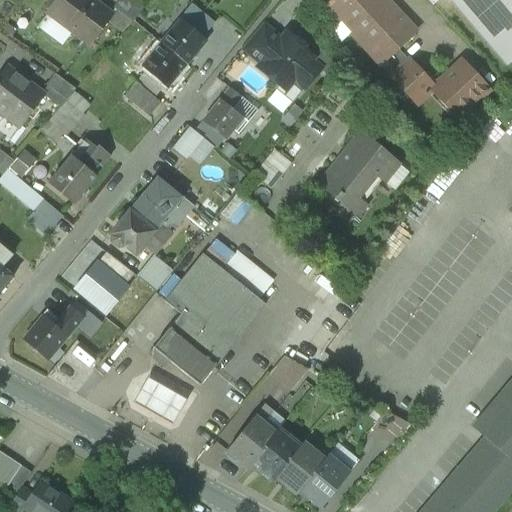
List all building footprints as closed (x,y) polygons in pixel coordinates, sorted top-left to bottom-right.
[(112,15),(92,0),(56,0),(46,14),(89,47),(112,15)] [(143,9),(131,0),(119,0),(114,7),(133,22),(143,9)] [(415,34),(384,0),(333,0),(326,7),(341,24),(332,32),(341,42),(350,34),(380,66),(398,50),(415,34)] [(511,0),(443,0),(505,72),(511,65),(511,0)] [(214,24),(191,5),(182,17),(205,36),(214,24)] [(206,43),(179,21),(160,44),(187,66),(206,43)] [(264,27),(244,52),(254,60),(275,36),(264,27)] [(286,35),(281,41),(275,36),(254,60),(261,65),(258,69),(279,86),(276,90),(292,103),(319,70),(310,63),(312,59),(303,51),(302,48),(286,35)] [(187,66),(160,44),(141,67),(146,71),(164,86),(165,86),(167,89),(187,66)] [(398,50),(380,66),(388,75),(406,59),(398,50)] [(408,62),(391,78),(398,86),(408,97),(416,106),(431,91),(433,88),(408,62)] [(461,63),(433,88),(431,91),(458,120),(488,92),(461,63)] [(41,94),(6,68),(0,76),(0,123),(5,117),(19,128),(43,96),(41,94)] [(164,86),(146,71),(136,83),(154,99),(165,86),(164,86)] [(75,90),(54,74),(46,86),(47,87),(66,101),(75,90)] [(408,97),(398,86),(393,90),(403,102),(408,97)] [(66,101),(47,87),(41,94),(43,96),(59,108),(66,101)] [(229,89),(219,101),(232,111),(241,99),(229,89)] [(232,111),(219,101),(217,104),(213,101),(209,106),(213,109),(202,123),(219,136),(225,141),(243,119),(247,123),(260,108),(245,96),(242,99),(241,99),(232,111)] [(84,116),(67,101),(58,112),(75,127),(84,116)] [(58,112),(39,132),(53,146),(62,135),(65,138),(75,127),(58,112)] [(219,136),(202,123),(194,132),(211,146),(219,136)] [(186,127),(170,147),(196,167),(212,147),(186,127)] [(358,134),(329,170),(332,172),(320,188),(335,200),(334,201),(337,204),(342,198),(352,206),(376,177),(385,184),(399,166),(358,134)] [(95,150),(85,141),(71,158),(93,177),(109,158),(97,148),(95,150)] [(0,175),(8,167),(20,178),(35,160),(23,149),(12,161),(0,150),(0,175)] [(274,151),(253,177),(270,191),(291,165),(274,151)] [(71,158),(48,185),(73,205),(95,178),(93,177),(71,158)] [(181,199),(156,179),(148,188),(173,209),(181,199)] [(148,188),(110,235),(113,237),(111,238),(111,243),(118,248),(122,247),(123,246),(135,256),(150,237),(157,242),(164,233),(158,228),(164,220),(173,209),(148,188)] [(246,201),(215,240),(231,252),(232,252),(262,214),(262,215),(263,213),(262,212),(261,213),(246,201)] [(61,216),(46,203),(36,213),(54,227),(63,217),(61,216)] [(54,227),(36,213),(27,222),(44,236),(46,238),(54,227)] [(170,226),(164,220),(158,228),(164,233),(170,226)] [(11,257),(0,247),(0,267),(2,269),(11,257)] [(115,263),(98,249),(91,258),(108,272),(115,263)] [(272,283),(236,254),(222,271),(258,300),(272,283)] [(154,256),(137,277),(155,293),(173,272),(154,256)] [(222,271),(202,256),(164,303),(180,315),(211,340),(199,354),(215,367),(265,306),(258,300),(222,271)] [(2,269),(0,267),(0,293),(13,278),(2,269)] [(70,308),(54,328),(42,318),(23,341),(47,361),(82,319),(70,308)] [(211,340),(180,315),(147,356),(150,358),(150,357),(163,368),(168,362),(199,387),(210,374),(214,377),(218,372),(214,369),(215,367),(199,354),(211,340)] [(283,357),(269,375),(280,384),(296,364),(283,357)] [(296,364),(280,384),(291,392),(308,371),(296,364)] [(187,401),(147,379),(132,404),(172,427),(187,401)] [(511,381),(473,428),(485,438),(511,461),(511,381)] [(385,413),(371,429),(381,438),(398,419),(385,413)] [(253,418),(226,452),(248,469),(278,431),(277,430),(274,434),(253,418)] [(398,419),(381,438),(392,447),(410,426),(398,419)] [(278,431),(248,469),(249,470),(252,466),(272,482),(303,445),(302,444),(298,448),(278,431)] [(500,503),(511,489),(511,461),(485,438),(459,469),(500,503)] [(303,445),(272,482),(273,483),(276,479),(296,496),(327,458),(326,457),(323,460),(303,445)] [(21,467),(0,453),(0,482),(7,487),(8,486),(21,467)] [(327,458),(296,496),(297,496),(300,492),(321,509),(349,475),(327,458)] [(21,467),(8,486),(18,492),(31,474),(21,467)] [(492,511),(500,503),(459,469),(422,511),(492,511)] [(67,511),(72,506),(39,484),(31,497),(22,509),(23,510),(26,511),(67,511)] [(20,490),(9,507),(16,511),(21,511),(23,510),(22,509),(31,497),(20,490)]
